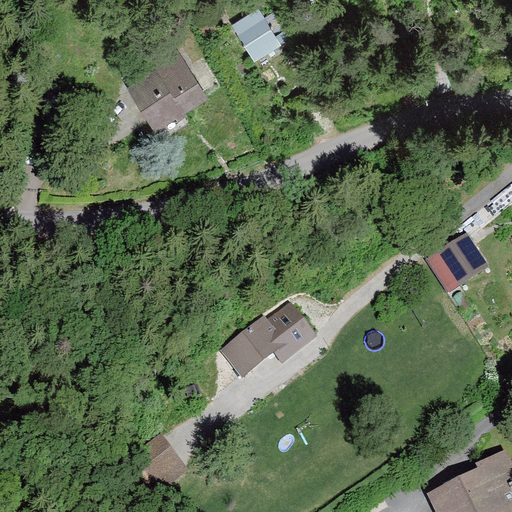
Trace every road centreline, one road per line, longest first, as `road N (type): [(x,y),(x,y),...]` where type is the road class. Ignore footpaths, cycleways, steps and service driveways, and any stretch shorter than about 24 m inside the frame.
road 1 (unclassified): [(0,220),(170,212),(253,188),(381,130),(511,99)]
road 2 (unknown): [(183,443),(459,222),(511,165)]
